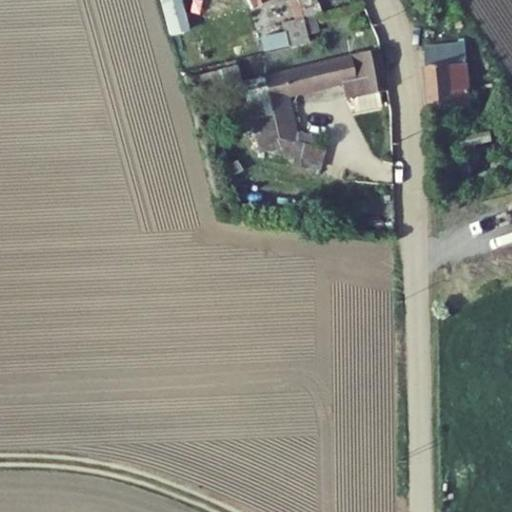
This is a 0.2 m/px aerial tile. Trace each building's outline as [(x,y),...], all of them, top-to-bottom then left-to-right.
[(255,3),(260,0),(238,0),(244,11),(256,4),(255,3)] [(292,0),(284,0),(292,20),(298,18),(292,0)] [(314,0),(292,0),(298,18),(319,11),(314,0)] [(283,49),(303,45),(298,18),(292,20),(280,23),(283,49)] [(372,50),(254,82),(269,139),(350,157),(349,147),(290,135),(281,100),(348,84),(354,99),(380,92),(386,90),(372,50)] [(421,74),(431,119),(473,111),(459,89),(450,91),(442,61),(435,62),(437,72),(421,74)] [(380,92),(354,99),(358,114),(384,107),(380,92)] [(308,120),(306,127),(332,133),(334,125),(308,120)]
